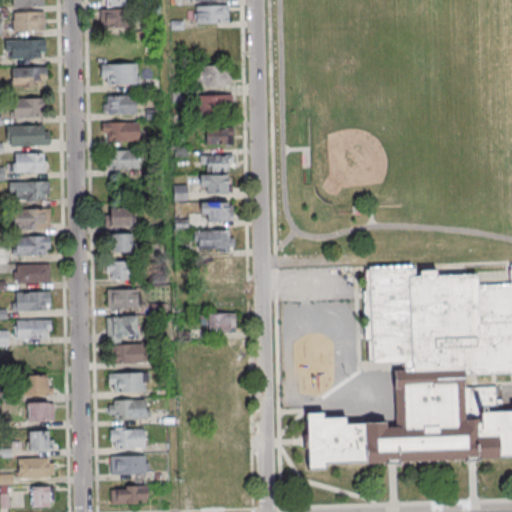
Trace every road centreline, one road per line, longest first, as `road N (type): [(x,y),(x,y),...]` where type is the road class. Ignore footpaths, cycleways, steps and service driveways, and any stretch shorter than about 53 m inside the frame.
road 1 (residential): [(268,511),(254,0)]
road 2 (residential): [(81,511),(72,0)]
